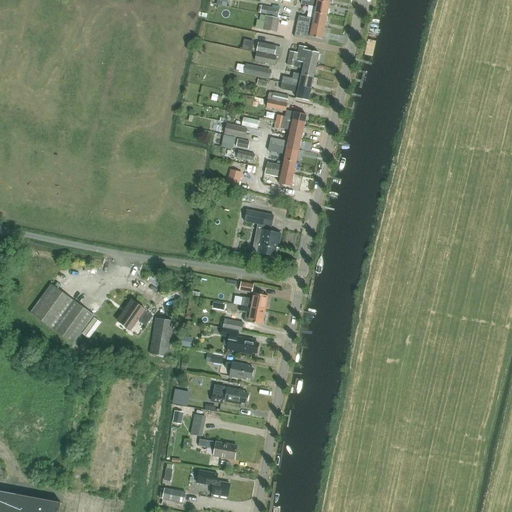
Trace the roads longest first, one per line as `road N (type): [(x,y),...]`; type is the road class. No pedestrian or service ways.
road 1 (unclassified): [(0,229),(300,281)]
road 2 (unclassified): [(300,281),(362,0)]
road 3 (residential): [(256,511),(300,281)]
